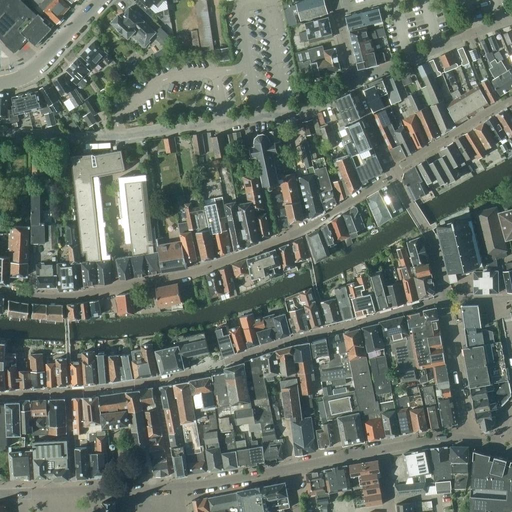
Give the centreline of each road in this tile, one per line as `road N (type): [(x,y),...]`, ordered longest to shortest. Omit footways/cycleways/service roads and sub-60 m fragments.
road 1 (residential): [(0,291),(64,297),(198,270),(302,231),(392,175)]
road 2 (unclassified): [(383,450),(206,485),(20,494)]
road 3 (residential): [(143,134),(285,112),(354,83)]
road 4 (residential): [(354,83),(511,21)]
road 5 (residential): [(143,134),(0,132)]
road 6 (residential): [(511,100),(392,175)]
road 7 (residential): [(466,438),(444,300)]
road 8 (residential): [(444,300),(431,239),(392,175)]
road 9 (tertiary): [(0,83),(28,74),(98,0)]
